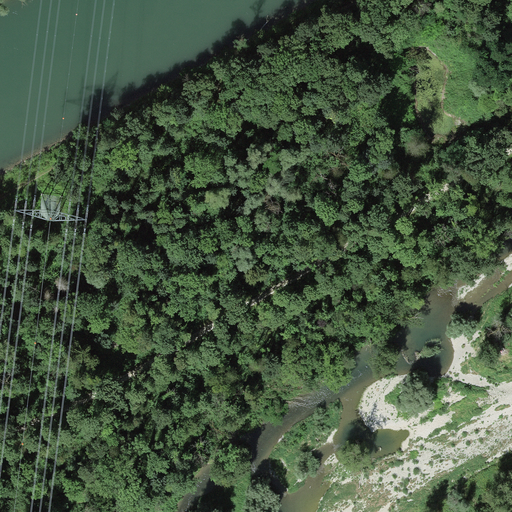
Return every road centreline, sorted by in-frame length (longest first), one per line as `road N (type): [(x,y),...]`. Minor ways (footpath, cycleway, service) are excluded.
road 1 (track): [(511,148),(76,400),(0,433)]
road 2 (track): [(358,0),(0,198)]
